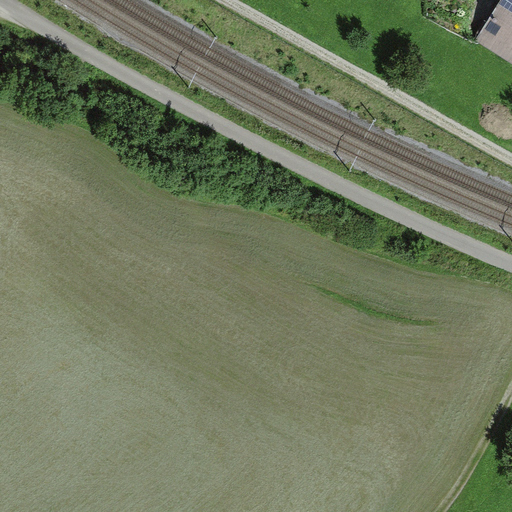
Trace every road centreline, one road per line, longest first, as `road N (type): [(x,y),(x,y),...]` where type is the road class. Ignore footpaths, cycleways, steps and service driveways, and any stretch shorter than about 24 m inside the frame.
road 1 (track): [(511,263),(214,120),(3,0)]
road 2 (track): [(511,158),(226,0)]
road 3 (track): [(442,511),(511,392)]
